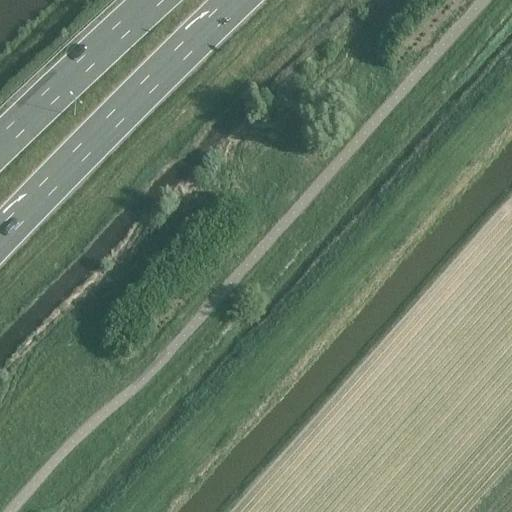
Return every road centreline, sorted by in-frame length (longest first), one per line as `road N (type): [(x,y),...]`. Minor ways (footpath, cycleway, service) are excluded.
road 1 (trunk): [(0,244),(242,0)]
road 2 (trunk): [(152,0),(0,150)]
